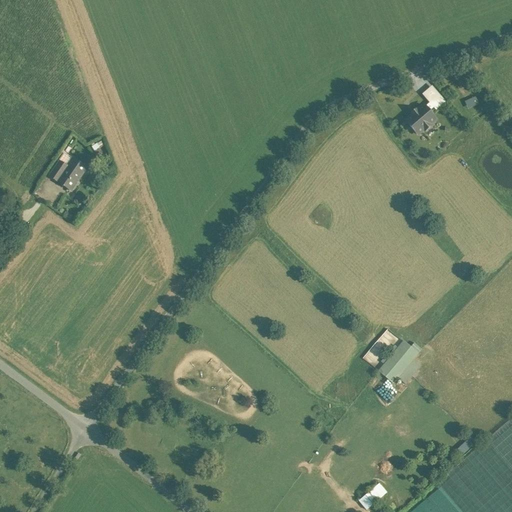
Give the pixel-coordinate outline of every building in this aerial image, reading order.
[(429,103),(425,107),(429,112),(434,108),(436,111),(446,102),(432,86),(422,95),(429,103)] [(464,101),(467,108),(475,105),(471,97),(464,101)] [(424,106),(418,111),(417,110),(411,115),(412,116),(406,121),(418,135),(424,130),(425,131),(431,126),(430,125),(436,120),(429,112),(425,107),(424,106)] [(67,168),(58,181),(71,190),(86,169),(73,160),(67,168)] [(62,165),(52,178),(58,181),(67,168),(62,165)] [(402,341),(378,370),(392,383),(397,377),(403,383),(418,365),(412,359),(420,350),(412,343),(409,346),(402,341)] [(511,511),(511,418),(437,483),(462,511),(511,511)] [(457,448),(463,454),(476,441),(470,435),(457,448)] [(359,501),(366,509),(387,491),(380,483),(359,501)]
